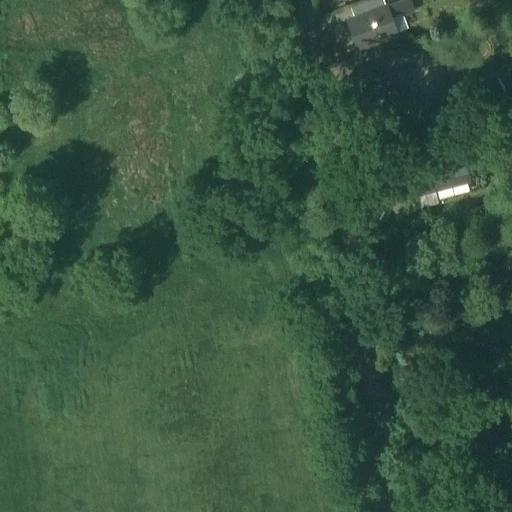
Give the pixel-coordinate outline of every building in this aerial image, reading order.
[(409,0),(403,0),(384,7),(385,9),(389,18),(413,9),(409,0)] [(384,7),(359,17),(360,18),(385,9),(384,7)] [(389,18),(385,9),(360,18),(359,17),(349,20),(359,47),(394,34),(389,18)] [(370,111),(374,134),(428,124),(424,100),(399,104),(392,106),(387,82),(394,80),(394,79),(365,85),(370,111)] [(392,106),(399,104),(394,80),(387,82),(392,106)] [(459,148),(441,152),(445,168),(463,164),(459,148)] [(439,170),(445,168),(441,152),(416,159),(422,185),(442,180),(439,170)] [(422,185),(416,159),(404,162),(411,188),(422,185)] [(439,170),(442,180),(422,185),(411,188),(413,196),(434,191),(468,183),(463,164),(445,168),(439,170)] [(434,191),(413,196),(416,207),(437,202),(434,191)] [(479,265),(485,291),(496,289),(489,262),(479,265)] [(448,272),(455,299),(485,291),(479,265),(448,272)] [(496,324),(485,325),(488,349),(499,348),(496,324)] [(456,328),(459,353),(488,349),(485,325),(456,328)] [(313,358),(315,374),(326,372),(324,357),(313,358)] [(505,387),(506,397),(511,395),(511,375),(503,377),(493,379),(495,389),(505,387)] [(469,428),(483,435),(496,412),(481,404),(469,428)] [(511,462),(498,464),(502,495),(511,493),(511,462)]
